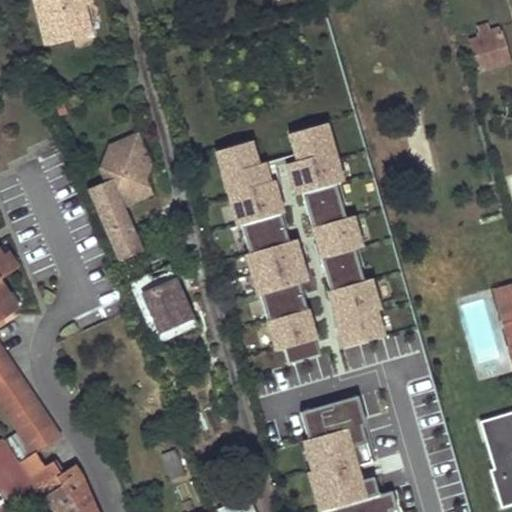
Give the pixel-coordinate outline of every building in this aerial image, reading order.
[(78,0),(35,0),(47,45),(90,34),(83,4),(80,5),(78,0)] [(497,28),(488,31),(487,26),(475,29),(478,39),(470,41),(480,71),(508,62),(497,28)] [(316,126),(289,134),(296,160),(286,163),(295,194),(302,192),(308,213),(313,212),(317,226),(313,227),(317,243),(314,243),(318,258),(320,257),(326,277),(331,275),(335,289),(330,290),(335,306),(332,307),(343,347),(382,336),(375,310),(378,309),(370,279),(363,281),(359,267),(363,266),(358,247),(361,246),(352,216),(345,218),(341,204),(345,203),(339,182),(342,181),(331,143),(322,146),(316,126)] [(129,155),(143,148),(137,135),(111,146),(129,155)] [(250,141),(234,146),(240,169),(231,172),(246,223),(249,222),(257,251),(253,252),(265,293),(267,292),(283,349),(292,346),(296,361),(319,354),(314,339),(318,338),(313,323),(310,324),(302,295),(305,294),(301,281),(306,280),(293,240),(287,242),(283,229),(286,228),(275,192),(270,173),(260,176),(255,161),(250,141)] [(89,189),(121,262),(141,252),(121,208),(151,195),(145,181),(151,166),(143,148),(129,155),(111,146),(103,168),(101,169),(107,182),(89,189)] [(225,148),(231,172),(240,169),(234,146),(225,148)] [(293,150),(255,161),(260,176),(270,173),(275,192),(285,189),(278,165),(286,163),(296,160),(293,150)] [(11,272),(18,268),(7,252),(1,256),(11,272)] [(0,320),(17,309),(0,282),(0,279),(11,272),(1,256),(0,254),(0,320)] [(131,288),(155,342),(194,324),(169,270),(131,288)] [(511,285),(493,291),(511,353),(511,285)] [(0,405),(33,454),(34,454),(60,436),(0,346),(0,405)] [(357,396),(303,411),(311,438),(312,438),(321,468),(316,469),(322,491),(315,493),(320,511),(390,511),(397,509),(391,491),(378,495),(373,476),(353,482),(349,469),(356,467),(375,461),(357,396)] [(511,410),(478,421),(492,469),(489,469),(501,507),(511,503),(511,410)] [(155,439),(169,480),(184,475),(170,434),(155,439)] [(311,438),(303,440),(312,471),(309,471),(315,493),(322,491),(316,469),(321,468),(312,438),(311,438)] [(35,492),(2,440),(0,441),(0,493),(10,508),(35,492)] [(33,454),(21,462),(54,511),(96,511),(81,477),(74,465),(63,473),(55,460),(43,467),(34,454),(33,454)] [(381,467),(358,474),(356,467),(349,469),(353,482),(373,476),(382,474),(381,467)] [(216,509),(217,511),(253,511),(248,497),(216,509)]
